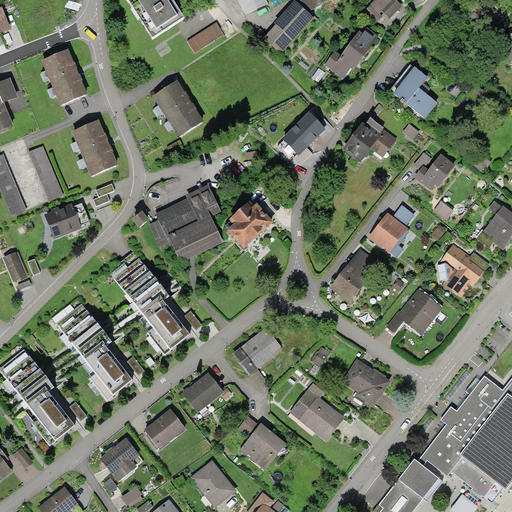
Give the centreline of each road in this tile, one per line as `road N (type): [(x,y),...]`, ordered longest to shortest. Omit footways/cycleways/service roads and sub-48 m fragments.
road 1 (residential): [(0,340),(122,218),(140,179),(89,20)]
road 2 (residential): [(271,302),(0,509)]
road 3 (residential): [(297,266),(301,201),(338,131),(433,0)]
road 4 (residential): [(432,384),(335,511)]
road 5 (residential): [(432,384),(315,308)]
road 6 (residential): [(511,287),(432,384)]
